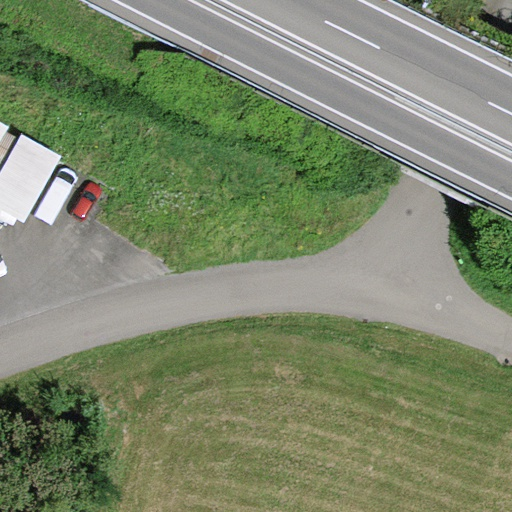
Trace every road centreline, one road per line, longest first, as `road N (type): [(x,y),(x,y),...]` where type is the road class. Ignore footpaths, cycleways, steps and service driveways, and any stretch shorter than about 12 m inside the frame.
road 1 (trunk): [(154,0),(511,179)]
road 2 (unclassified): [(0,351),(99,317),(226,292),(289,287),(376,295)]
road 3 (unclassified): [(503,31),(376,295)]
road 4 (trunk): [(511,114),(282,0)]
road 5 (unclassified): [(376,295),(511,335)]
